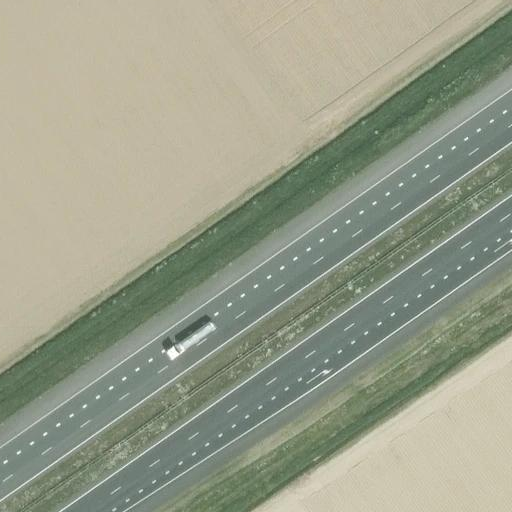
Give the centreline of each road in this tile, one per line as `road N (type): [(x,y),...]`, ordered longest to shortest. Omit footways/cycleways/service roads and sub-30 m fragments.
road 1 (motorway): [(511,124),(0,483)]
road 2 (motorway): [(84,511),(511,212)]
